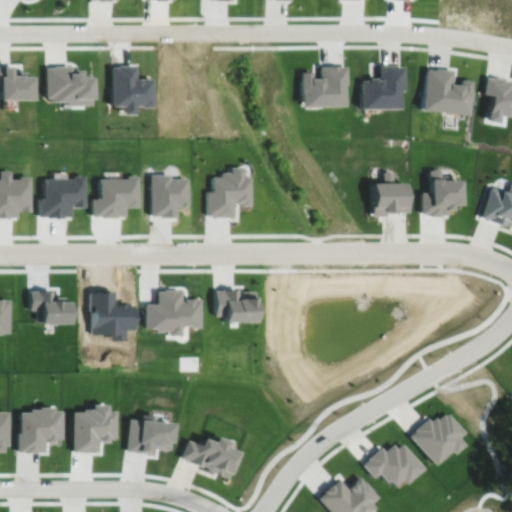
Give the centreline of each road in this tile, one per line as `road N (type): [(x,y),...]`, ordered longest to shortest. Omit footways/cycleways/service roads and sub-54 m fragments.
road 1 (residential): [(0,251),(452,250),(511,269)]
road 2 (residential): [(511,45),(401,31),(0,30)]
road 3 (residential): [(260,511),(322,439),(476,346),(511,314)]
road 4 (residential): [(0,487),(146,488),(217,511)]
